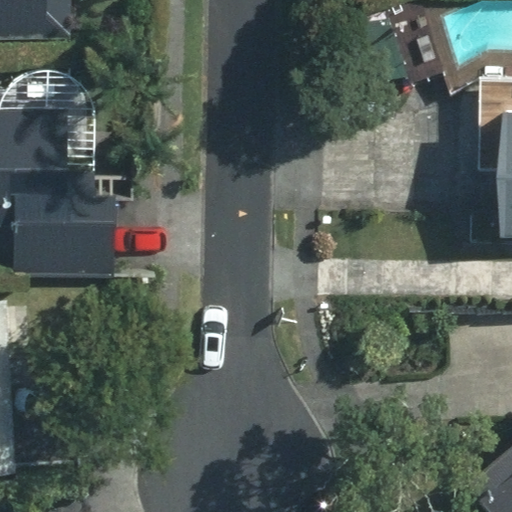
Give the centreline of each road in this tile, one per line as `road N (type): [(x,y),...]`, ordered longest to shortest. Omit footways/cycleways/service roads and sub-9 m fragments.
road 1 (residential): [(243,0),(235,496)]
road 2 (unknown): [(0,492),(235,496)]
